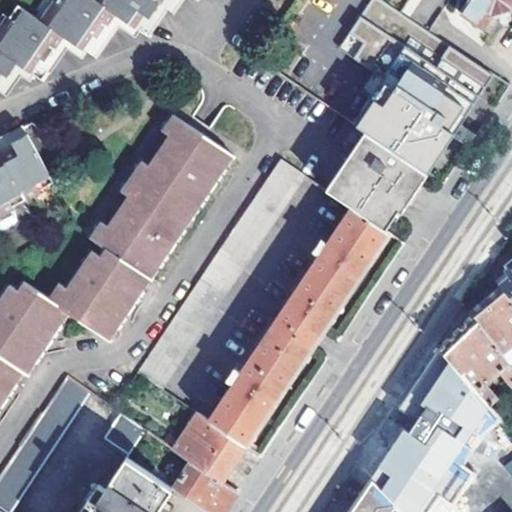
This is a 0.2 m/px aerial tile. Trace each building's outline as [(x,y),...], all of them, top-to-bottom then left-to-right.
[(99,40),(109,27),(114,31),(123,18),(150,37),(168,10),(174,14),(182,0),(60,0),(45,23),(39,19),(19,6),(10,19),(0,34),(0,90),(6,95),(24,68),(43,80),(52,67),(44,61),(54,48),(61,53),(70,40),(96,58),(105,44),(99,40)] [(51,0),(49,3),(39,19),(45,23),(60,0),(51,0)] [(511,0),(471,0),(460,16),(484,34),(493,19),(511,11),(511,0)] [(366,133),(430,176),(460,128),(493,78),(450,48),(435,69),(349,10),(338,27),(353,37),(343,51),(385,80),(354,125),(366,133)] [(4,15),(0,20),(0,34),(10,19),(4,15)] [(109,27),(99,40),(105,44),(114,31),(109,27)] [(44,61),(52,67),(61,53),(54,48),(44,61)] [(33,369),(40,359),(63,327),(56,322),(61,314),(68,319),(102,342),(110,331),(117,336),(145,294),(138,290),(152,269),(159,274),(186,233),(180,228),(193,209),(199,213),(227,171),(221,167),(227,158),(178,125),(168,139),(176,145),(154,177),(147,172),(127,200),(134,205),(113,237),(106,232),(95,247),(110,257),(105,266),(97,261),(72,299),(63,293),(52,309),(27,291),(21,299),(13,293),(0,311),(0,405),(14,385),(8,380),(15,370),(21,375),(27,365),(33,369)] [(0,215),(13,208),(27,201),(29,205),(34,202),(31,195),(55,182),(26,128),(0,142),(0,215)] [(347,162),(326,192),(354,211),(386,233),(399,213),(403,216),(410,206),(415,198),(430,176),(366,133),(347,162)] [(221,167),(227,171),(234,162),(227,158),(221,167)] [(306,178),(282,162),(219,254),(243,271),(306,178)] [(13,208),(0,215),(0,225),(17,217),(13,208)] [(180,228),(186,233),(199,213),(193,209),(180,228)] [(212,423),(245,446),(318,336),(386,233),(354,211),(330,246),(323,241),(315,251),(324,257),(320,263),(284,315),(246,372),(243,377),(234,371),(233,375),(227,382),(235,388),(212,423)] [(315,259),(320,263),(324,257),(315,251),(309,255),(315,259)] [(243,271),(219,254),(202,281),(225,296),(243,271)] [(499,286),(500,288),(511,303),(511,267),(506,273),(508,278),(499,286)] [(138,290),(145,294),(159,274),(152,269),(138,290)] [(202,281),(139,374),(163,391),(225,296),(202,281)] [(469,312),(473,316),(508,364),(511,361),(511,303),(500,288),(469,312)] [(56,322),(63,327),(68,319),(61,314),(56,322)] [(488,406),(497,398),(485,382),(500,371),(511,386),(511,368),(508,364),(473,316),(440,348),(449,359),(488,406)] [(110,331),(102,342),(109,347),(117,336),(110,331)] [(449,359),(440,348),(440,347),(419,377),(399,408),(418,420),(414,425),(410,432),(405,428),(395,442),(393,446),(385,458),(380,464),(372,476),(382,487),(406,511),(427,511),(429,510),(440,495),(450,505),(471,475),(459,467),(488,425),(498,419),(488,406),(449,359)] [(27,365),(21,375),(27,379),(33,369),(27,365)] [(236,365),(234,371),(243,377),(246,372),(241,369),(236,365)] [(8,380),(14,385),(21,375),(15,370),(8,380)] [(0,477),(0,507),(6,511),(14,511),(93,396),(68,378),(0,477)] [(147,432),(123,415),(105,440),(131,456),(147,432)] [(212,423),(200,415),(175,452),(193,464),(222,484),(234,465),(246,447),(245,446),(212,423)] [(160,511),(175,491),(128,458),(102,497),(95,493),(89,502),(95,507),(92,511),(160,511)] [(222,484),(193,464),(175,491),(206,511),(226,511),(238,494),(222,484)] [(406,511),(382,487),(372,476),(368,483),(348,511),(406,511)]
